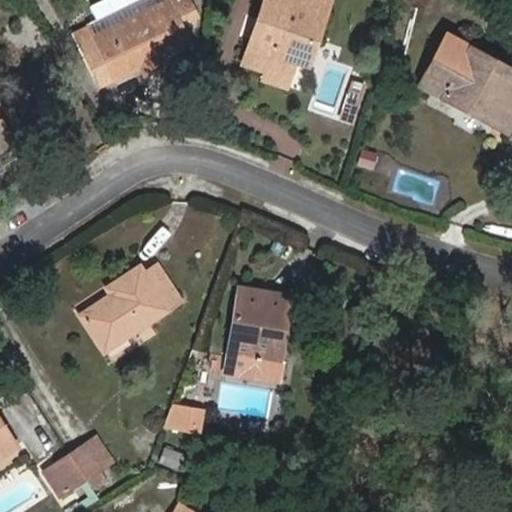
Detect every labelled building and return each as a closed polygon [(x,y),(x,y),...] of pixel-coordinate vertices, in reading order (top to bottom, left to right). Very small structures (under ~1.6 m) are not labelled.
[(117,78),(95,34),(166,0),(142,0),(76,32),(103,85),(117,78)] [(197,17),(188,0),(166,0),(95,34),(117,78),(188,43),(180,25),(197,17)] [(316,23),(323,0),(261,0),(256,18),(261,20),(255,36),(250,35),(242,61),(264,68),(286,76),(291,60),(299,36),(311,39),(316,23)] [(251,17),(246,33),(250,35),(255,36),(261,20),(256,18),(251,17)] [(291,60),(307,66),(321,25),(316,23),(311,39),(299,36),(291,60)] [(447,87),(442,96),(495,125),(511,92),(511,70),(448,36),(426,76),(447,87)] [(261,77),(283,84),(286,76),(264,68),(261,77)] [(426,76),(421,85),(442,96),(447,87),(426,76)] [(511,92),(495,125),(506,131),(511,119),(511,92)] [(0,153),(14,145),(0,123),(0,153)] [(107,287),(112,294),(83,313),(106,347),(179,299),(157,264),(144,272),(139,266),(107,287)] [(287,298),(240,291),(231,353),(269,360),(274,327),(283,328),(287,298)] [(269,360),(277,361),(283,328),(274,327),(269,360)] [(169,400),(166,426),(202,430),(204,404),(169,400)] [(0,456),(16,445),(0,420),(0,456)] [(114,467),(98,440),(87,447),(104,473),(114,467)] [(89,483),(104,473),(87,447),(71,457),(89,483)] [(73,493),(89,483),(71,457),(56,466),(73,493)] [(60,501),(73,493),(56,466),(44,474),(60,501)]
